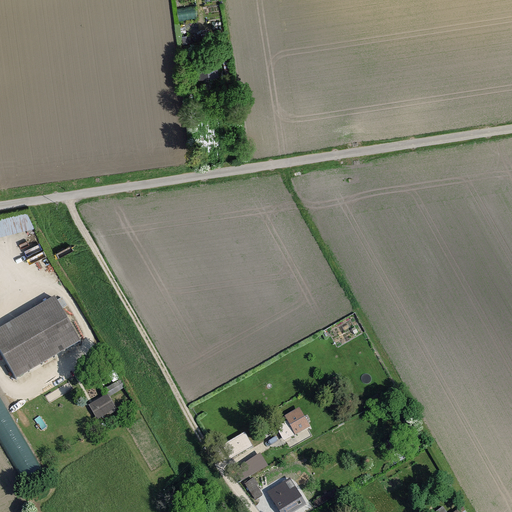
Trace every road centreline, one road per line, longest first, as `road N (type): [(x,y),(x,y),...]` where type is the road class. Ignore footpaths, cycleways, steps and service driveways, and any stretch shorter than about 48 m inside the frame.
road 1 (unclassified): [(511,128),(0,205)]
road 2 (track): [(469,511),(279,163)]
road 3 (track): [(256,511),(207,448),(64,196)]
